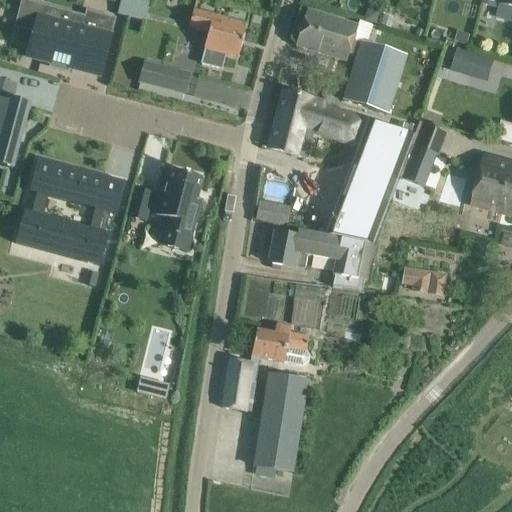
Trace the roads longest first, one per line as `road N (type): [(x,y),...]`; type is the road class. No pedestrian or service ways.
road 1 (unclassified): [(192,511),(250,144)]
road 2 (unclassified): [(348,511),(379,461),(503,321)]
road 3 (residential): [(250,144),(60,97)]
road 4 (residential): [(250,144),(288,0)]
